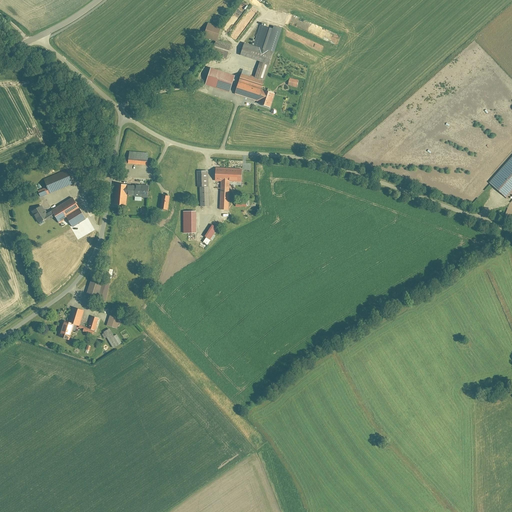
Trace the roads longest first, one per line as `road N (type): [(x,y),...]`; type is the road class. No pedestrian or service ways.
road 1 (residential): [(122,113),(196,149),(320,161),(511,231)]
road 2 (residential): [(0,338),(87,268),(102,232),(122,113)]
road 3 (unknown): [(113,113),(105,184),(75,192),(100,238)]
